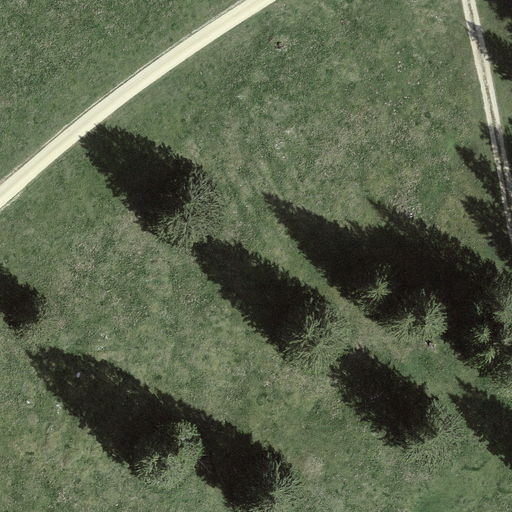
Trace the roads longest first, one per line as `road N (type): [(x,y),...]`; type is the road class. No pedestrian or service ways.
road 1 (track): [(0,196),(127,91),(259,0)]
road 2 (track): [(469,0),(511,199)]
